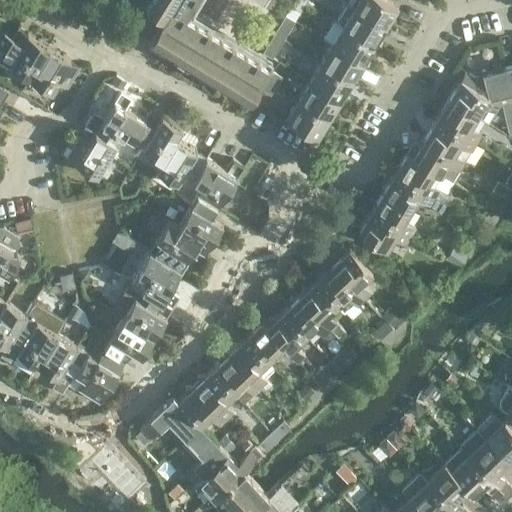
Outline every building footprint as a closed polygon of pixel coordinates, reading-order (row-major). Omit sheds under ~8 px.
[(138,29),(149,35),(250,97),(270,64),(185,12),(192,0),(154,0),(159,3),(154,11),(151,9),(138,29)] [(303,0),(293,0),(290,5),(299,10),(305,1),(303,0)] [(348,0),(347,2),(384,24),(396,5),(387,0),(348,0)] [(347,2),(336,20),(373,43),(384,24),(347,2)] [(284,14),(273,32),(282,38),(294,19),(284,14)] [(324,35),(332,41),(331,43),(362,61),(373,43),(336,20),(334,19),(324,35)] [(0,64),(7,68),(9,64),(29,77),(48,45),(17,26),(12,36),(3,31),(0,36),(0,44),(0,45),(0,64)] [(273,32),(268,42),(262,51),(271,57),(282,38),(273,32)] [(320,61),(350,80),(362,61),(331,43),(320,61)] [(80,64),(48,45),(29,77),(50,90),(56,79),(67,86),(80,64)] [(320,61),(309,80),(339,98),(350,80),(320,61)] [(511,63),(501,66),(509,100),(511,99),(511,63)] [(498,104),(509,100),(501,66),(480,71),(481,76),(471,78),(463,73),(459,79),(498,104)] [(271,70),(266,79),(275,84),(281,75),(271,70)] [(260,88),(254,99),(263,105),(270,93),(272,90),(281,96),(285,91),(275,84),(266,79),(260,88)] [(487,122),(493,112),(498,104),(459,79),(447,99),(475,116),(475,115),(487,122)] [(297,98),(328,117),(339,98),(309,80),(297,98)] [(316,136),(328,117),(297,98),(286,117),(316,136)] [(83,124),(94,131),(115,144),(122,133),(131,139),(145,118),(113,99),(103,116),(92,109),(83,124)] [(468,127),(475,116),(447,99),(435,118),(474,143),(479,134),(468,127)] [(154,124),(145,118),(131,139),(141,145),(136,154),(157,167),(175,137),(176,137),(182,127),(161,114),(154,124)] [(474,143),(435,118),(423,138),(462,162),(474,143)] [(97,174),(115,144),(94,131),(88,140),(78,134),(65,155),(97,174)] [(183,171),(193,177),(206,156),(176,137),(175,137),(157,167),(156,168),(177,181),(183,171)] [(414,141),(406,153),(439,175),(440,173),(451,179),(462,162),(423,138),(419,144),(414,141)] [(393,173),(445,205),(450,196),(433,186),(439,175),(406,153),(405,153),(393,173)] [(237,175),(206,156),(193,177),(203,183),(197,193),(218,206),(237,175)] [(441,213),(445,205),(393,173),(382,191),(410,209),(416,198),(441,213)] [(507,198),(511,189),(497,180),(492,189),(507,198)] [(403,220),(410,209),(382,191),(369,212),(408,235),(413,227),(403,220)] [(212,216),(218,206),(197,193),(178,223),(199,236),(199,237),(210,243),(222,222),(212,216)] [(403,243),(408,235),(369,212),(357,231),(385,249),(392,236),(403,243)] [(181,267),(199,237),(199,236),(178,223),(168,217),(149,248),(181,267)] [(0,224),(0,270),(7,275),(20,253),(14,249),(18,242),(16,233),(2,224),(0,224)] [(451,249),(461,254),(468,242),(458,237),(451,249)] [(326,260),(330,264),(362,298),(369,291),(360,282),(370,272),(347,247),(340,254),(336,250),(326,260)] [(162,298),(181,267),(149,248),(130,279),(162,298)] [(465,257),(451,249),(446,257),(460,266),(465,257)] [(322,271),(313,280),(337,304),(338,303),(343,309),(352,301),(355,304),(362,298),(330,264),(326,260),(318,267),(322,271)] [(88,266),(78,269),(80,280),(86,278),(90,273),(88,266)] [(71,270),(59,273),(62,285),(74,283),(71,270)] [(111,310),(121,316),(153,335),(166,314),(156,308),(162,298),(130,279),(111,310)] [(344,330),(336,322),(327,313),(337,304),(313,280),(297,295),(329,329),(330,328),(338,336),(344,330)] [(322,336),(329,329),(297,295),(281,311),(304,335),(313,326),(322,336)] [(0,340),(6,344),(20,322),(26,313),(0,296),(0,340)] [(30,328),(16,350),(38,364),(57,332),(63,322),(32,303),(26,313),(20,322),(30,328)] [(295,344),(304,335),(281,311),(266,325),(292,354),(297,360),(304,354),(295,344)] [(121,316),(102,347),(124,359),(130,350),(140,356),(153,335),(121,316)] [(385,319),(370,333),(386,337),(395,329),(385,319)] [(285,361),(292,354),(266,325),(261,320),(244,337),(267,361),(276,352),(285,361)] [(64,366),(74,372),(87,350),(77,344),(88,327),(80,322),(69,339),(57,332),(38,364),(58,376),(64,366)] [(272,386),(265,380),(257,371),(267,361),(244,337),(227,353),(258,386),(265,393),(272,386)] [(327,360),(337,371),(355,355),(346,344),(327,360)] [(87,350),(74,372),(84,378),(77,388),(99,401),(124,359),(102,347),(97,356),(87,350)] [(251,393),(258,386),(227,353),(210,369),(233,393),(234,393),(242,401),(251,393)] [(337,371),(327,360),(311,375),(321,386),(337,371)] [(223,402),(233,393),(210,369),(194,385),(225,418),(232,412),(223,402)] [(511,387),(504,383),(496,395),(495,400),(497,406),(499,409),(509,415),(505,418),(511,423),(511,387)] [(218,424),(225,418),(194,385),(178,400),(201,424),(210,415),(218,424)] [(142,427),(135,434),(143,443),(150,436),(168,419),(171,422),(174,422),(174,429),(177,430),(186,439),(201,425),(201,424),(178,400),(174,396),(142,427)] [(426,409),(415,399),(407,408),(417,418),(426,409)] [(511,423),(505,418),(501,422),(491,413),(475,428),(506,462),(511,456),(511,423)] [(283,418),(269,431),(276,438),(285,429),(288,424),(283,418)] [(202,453),(183,471),(193,481),(226,450),(201,425),(186,439),(196,450),(196,453),(202,453)] [(460,447),(506,496),(511,490),(511,486),(504,477),(499,477),(499,472),(497,470),(506,462),(475,428),(474,429),(475,430),(458,445),(460,447)] [(385,438),(396,450),(405,442),(394,430),(385,438)] [(269,431),(258,442),(265,449),(268,445),(276,438),(269,431)] [(389,457),(396,450),(385,438),(378,445),(389,457)] [(442,463),(472,495),(481,486),(483,487),(488,488),(487,492),(499,504),(506,496),(460,447),(442,463)] [(215,497),(244,469),(253,460),(245,452),(236,461),(226,450),(193,481),(196,484),(200,481),(215,497)] [(442,463),(426,479),(456,511),(469,511),(462,504),(457,503),(458,498),(456,497),(464,489),(471,496),(472,495),(442,463)] [(229,511),(248,511),(267,494),(251,477),(247,473),(244,469),(215,497),(218,500),(222,505),(229,511)] [(456,511),(426,479),(418,471),(400,489),(407,497),(422,511),(439,511),(440,511),(456,511)] [(184,488),(177,481),(167,491),(174,498),(184,488)] [(288,511),(296,505),(296,504),(298,501),(280,482),(267,494),(248,511),(288,511)] [(422,511),(407,497),(391,511),(422,511)]
